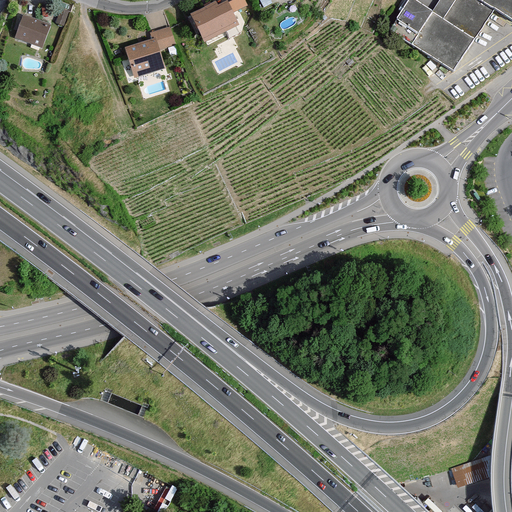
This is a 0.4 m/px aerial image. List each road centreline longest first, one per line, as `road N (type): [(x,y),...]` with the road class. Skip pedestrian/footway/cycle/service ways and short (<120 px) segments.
road 1 (motorway): [(415,219),(467,257),(490,317),(481,370),(431,418),(388,426),(331,412),(166,307)]
road 2 (motorway): [(0,218),(358,511)]
road 3 (secondary): [(0,350),(110,323),(353,229),(410,218)]
road 4 (secondary): [(387,183),(312,226),(172,279),(0,325)]
road 5 (motorway): [(402,511),(166,307)]
road 6 (motorway): [(0,387),(130,436),(279,511)]
road 7 (motorway): [(166,307),(0,180)]
road 8 (motorway): [(502,511),(511,358)]
road 9 (motorway): [(511,327),(496,269),(447,197)]
